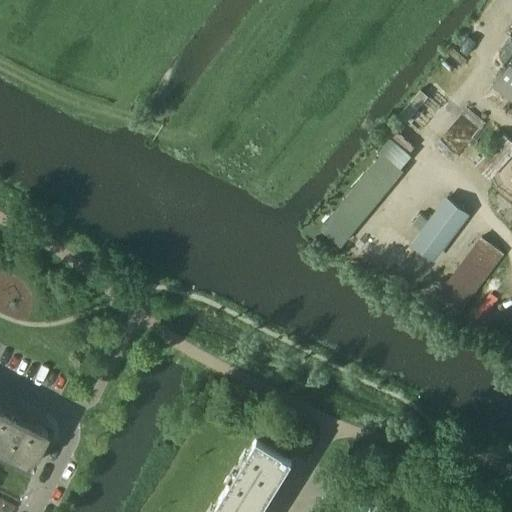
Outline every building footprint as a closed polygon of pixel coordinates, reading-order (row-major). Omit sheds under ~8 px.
[(511,98),(511,58),(492,84),(511,98)] [(428,95),(420,89),(398,114),(407,121),(428,95)] [(396,130),(390,136),(409,152),(414,146),(396,130)] [(378,150),(345,191),(367,210),(401,169),(378,150)] [(420,229),(410,242),(413,244),(433,259),(434,260),(469,212),(445,195),(427,219),(419,212),(411,223),(420,229)] [(309,246),(317,251),(323,242),(315,236),(309,246)] [(435,297),(455,312),(501,251),(481,236),(435,297)] [(0,452),(27,467),(46,430),(17,415),(0,406),(0,452)] [(224,486),(260,507),(292,455),(257,433),(224,486)] [(256,511),(260,507),(224,486),(208,511),(256,511)]
